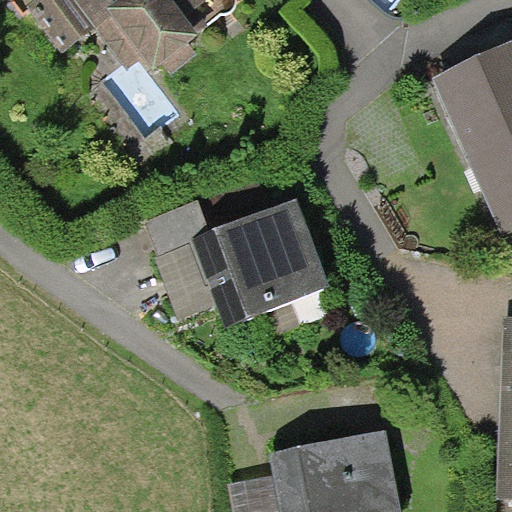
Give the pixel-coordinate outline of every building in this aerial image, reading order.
[(191,0),(53,0),(75,35),(111,10),(132,47),(156,45),(200,16),(191,0)] [(511,44),(435,78),(505,233),(511,229),(511,44)] [(201,188),(146,210),(186,306),(220,292),(228,313),(332,270),(296,182),(212,216),(201,188)] [(511,511),(511,320),(505,320),(500,503),(511,502),(511,511)] [(390,418),(272,443),(278,471),(236,480),(242,511),(362,511),(408,502),(390,418)]
